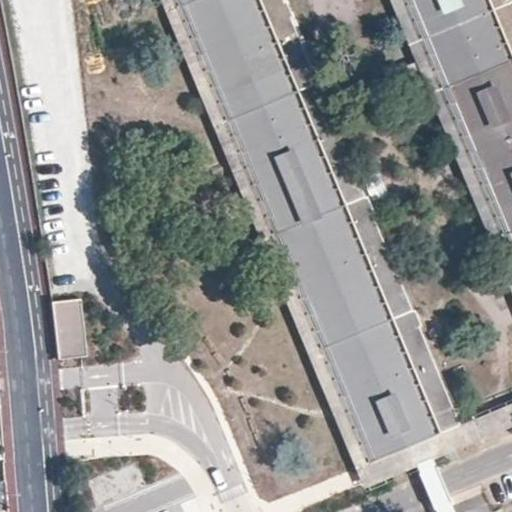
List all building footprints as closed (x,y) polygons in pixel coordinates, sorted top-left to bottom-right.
[(160,0),(163,7),(256,234),(276,282),(332,413),(357,471),(362,468),(369,465),(345,408),(282,259),(175,0),(160,0)] [(312,130),(258,0),(175,0),(282,259),(345,408),(369,465),(440,436),(312,130)] [(332,121),(283,0),(258,0),(312,130),(440,436),(448,432),(459,428),(420,331),(332,121)] [(511,248),(408,0),(388,0),(423,83),(511,299),(511,248)] [(408,0),(511,248),(511,65),(485,0),(408,0)] [(511,0),(485,0),(511,65),(511,0)] [(81,301),(52,304),(56,361),(80,359),(86,359),(81,301)] [(362,482),(366,492),(418,470),(426,467),(433,464),(511,430),(511,405),(489,415),(459,428),(448,432),(440,436),(369,465),(362,468),(357,471),(362,482)] [(428,492),(436,511),(453,511),(442,486),(433,464),(426,467),(418,470),(428,492)]
